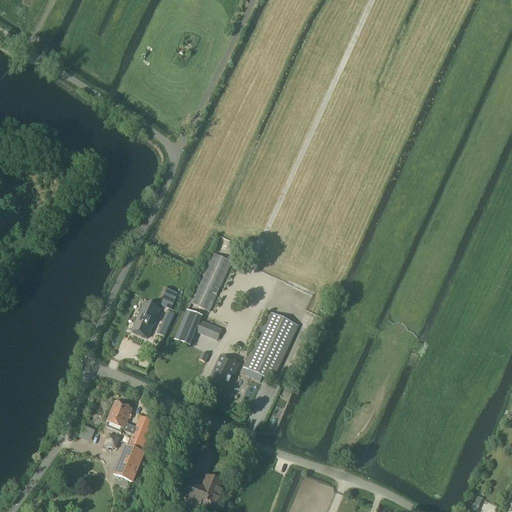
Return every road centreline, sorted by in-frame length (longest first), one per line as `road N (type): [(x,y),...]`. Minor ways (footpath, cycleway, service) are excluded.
road 1 (unclassified): [(88,369),(98,324),(175,153),(5,36)]
road 2 (unclassified): [(416,511),(88,369)]
road 3 (unclassified): [(88,369),(54,450),(11,511)]
